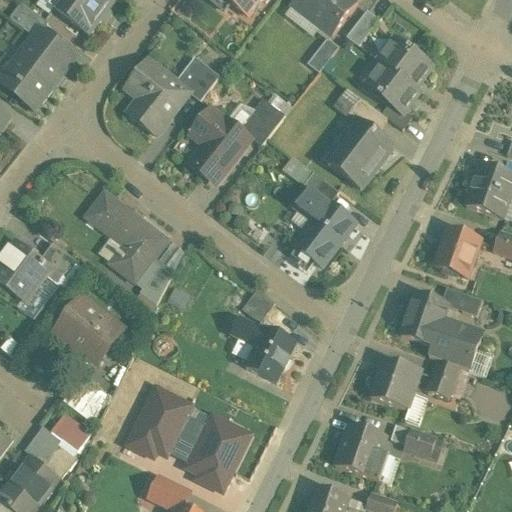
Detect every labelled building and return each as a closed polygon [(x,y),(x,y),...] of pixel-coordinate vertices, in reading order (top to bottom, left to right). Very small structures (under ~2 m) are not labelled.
[(93,38),(121,0),(68,0),(60,12),(75,23),(74,24),(93,38)] [(230,0),(250,15),(261,0),(230,0)] [(303,0),(296,9),(337,41),(363,7),(354,0),(303,0)] [(39,112),(78,62),(46,37),(53,27),(27,7),(14,23),(40,42),(6,87),(39,112)] [(352,43),(364,52),(384,25),(372,16),(352,43)] [(313,69),(324,78),(344,52),(332,43),(313,69)] [(421,95),(437,74),(417,59),(418,57),(414,54),(413,55),(399,45),(383,66),(387,69),(421,95)] [(200,63),(181,88),(194,97),(194,98),(205,107),(224,82),(200,63)] [(133,120),(160,141),(194,98),(194,97),(181,88),(152,66),(131,93),(146,104),(133,120)] [(410,118),(425,98),(421,95),(387,69),(371,91),(384,101),(383,102),(387,106),(388,104),(395,109),(409,119),(410,118)] [(268,104),(245,135),(256,143),(267,152),(290,121),(268,104)] [(361,125),(362,124),(382,139),(393,125),(387,120),(365,104),(353,119),(361,125)] [(408,136),(417,123),(410,118),(409,119),(395,109),(387,120),(408,136)] [(0,112),(0,139),(13,122),(0,112)] [(223,187),(256,143),(245,135),(231,124),(230,126),(215,114),(198,136),(213,147),(198,167),(223,187)] [(366,195),(398,152),(382,139),(362,124),(361,125),(351,139),(356,143),(335,171),(366,195)] [(507,225),(511,210),(511,178),(486,170),(471,212),(507,225)] [(314,197),(315,196),(334,211),(344,198),(319,178),(308,192),(314,197)] [(327,273),(360,230),(334,211),(315,196),(314,197),(302,213),(318,226),(299,251),(327,273)] [(172,245),(110,198),(91,223),(128,252),(115,270),(140,289),(172,245)] [(472,283),(486,246),(454,235),(440,272),(472,283)] [(511,260),(511,241),(506,239),(500,257),(511,260)] [(46,265),(21,246),(0,275),(0,284),(30,308),(56,273),(46,265)] [(58,249),(46,265),(56,273),(71,284),(83,268),(58,249)] [(164,272),(145,298),(162,311),(177,282),(164,272)] [(266,328),(280,309),(263,295),(248,315),(266,328)] [(453,311),(421,300),(406,341),(438,352),(434,364),(474,377),(486,343),(479,340),(476,346),(458,340),(457,345),(442,340),(453,311)] [(493,327),(498,312),(472,303),(467,318),(493,327)] [(103,368),(128,336),(86,304),(62,336),(103,368)] [(282,388),(301,349),(271,334),(270,335),(245,322),(237,340),(245,345),(261,353),(255,366),(251,373),(282,388)] [(255,366),(261,353),(245,345),(239,358),(255,366)] [(414,417),(428,378),(388,365),(381,385),(382,386),(376,404),(414,417)] [(454,405),(464,375),(443,368),(433,397),(454,405)] [(198,412),(206,397),(177,384),(170,398),(198,412)] [(96,426),(113,403),(89,385),(72,408),(96,426)] [(91,435),(64,415),(49,434),(42,428),(26,449),(61,475),(91,435)] [(227,480),(250,435),(214,417),(192,462),(227,480)] [(392,442),(355,429),(340,472),(385,487),(394,462),(386,459),(392,442)] [(435,465),(442,445),(401,431),(396,445),(411,451),(409,456),(435,465)] [(0,464),(14,446),(0,435),(0,464)] [(42,511),(64,484),(65,483),(49,471),(36,462),(3,506),(11,511),(42,511)] [(161,511),(169,511),(181,490),(157,479),(145,504),(161,511)] [(350,511),(354,503),(323,492),(316,511),(350,511)] [(401,511),(403,508),(376,499),(371,511),(401,511)]
